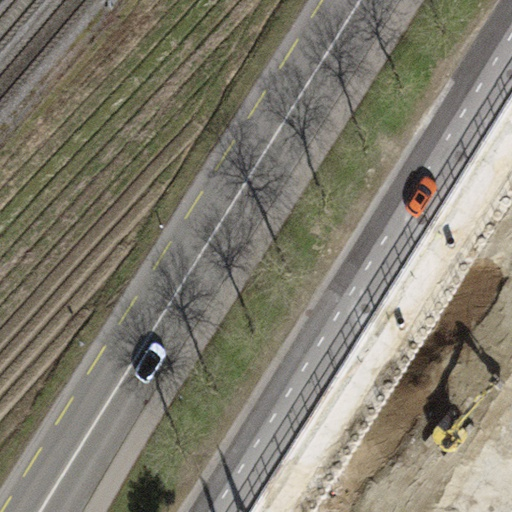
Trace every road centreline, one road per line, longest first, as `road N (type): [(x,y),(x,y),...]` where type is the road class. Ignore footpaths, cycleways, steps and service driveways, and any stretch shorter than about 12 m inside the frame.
road 1 (residential): [(216,511),(511,47)]
road 2 (primary): [(82,456),(367,0)]
